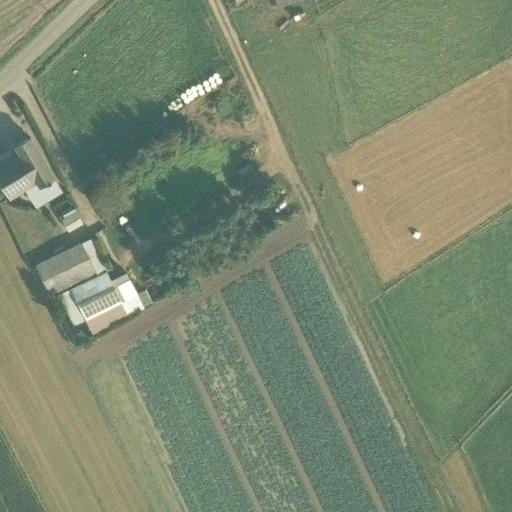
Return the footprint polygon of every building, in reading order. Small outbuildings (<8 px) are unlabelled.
[(290,4),(302,0),(233,0),(234,4),(244,0),(272,0),(276,11),(278,10),(290,6),(290,4)] [(20,157),(0,168),(0,183),(10,200),(24,191),(35,209),(61,194),(29,140),(15,148),(20,157)] [(60,222),(66,234),(82,226),(74,210),(61,217),(62,220),(60,222)] [(53,256),(33,266),(49,297),(83,280),(83,281),(91,277),(91,276),(95,274),(96,276),(107,270),(91,239),(81,244),(80,243),(64,250),(62,247),(51,252),(53,256)] [(91,334),(143,309),(124,273),(110,280),(105,272),(57,296),(72,326),(72,327),(84,321),(91,334)]
